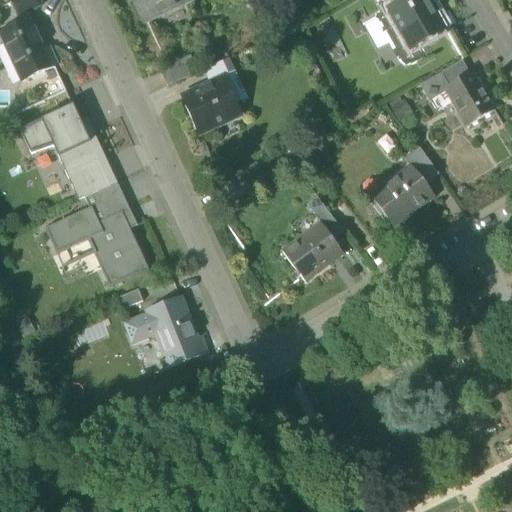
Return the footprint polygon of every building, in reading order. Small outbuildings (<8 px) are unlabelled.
[(19,0),(12,4),(18,18),(42,7),(39,0),(19,0)] [(190,3),(188,0),(135,0),(147,24),(190,3)] [(413,31),(421,45),(447,31),(437,13),(436,14),(427,0),(399,0),(400,1),(386,9),(387,11),(389,10),(403,36),(413,31)] [(389,10),(387,11),(410,52),(421,45),(413,31),(403,36),(389,10)] [(377,16),(364,21),(374,48),(387,42),(377,16)] [(0,34),(23,83),(57,68),(49,50),(45,51),(31,20),(0,34)] [(160,71),(168,88),(199,74),(191,57),(160,71)] [(442,74),(450,87),(470,76),(462,62),(442,74)] [(210,87),(225,80),(229,78),(228,75),(223,63),(203,73),(210,87)] [(249,101),(235,72),(228,75),(229,78),(225,80),(233,98),(237,106),(249,101)] [(421,86),(429,100),(445,90),(450,87),(442,74),(421,86)] [(445,90),(467,128),(494,112),(472,74),(470,76),(450,87),(445,90)] [(182,99),(199,136),(241,116),(237,106),(233,98),(225,80),(210,87),(182,99)] [(413,115),(404,100),(390,108),(399,123),(413,115)] [(73,107),(41,121),(54,148),(59,159),(90,144),(81,124),(73,107)] [(31,156),(54,148),(41,121),(20,131),(31,156)] [(88,121),(81,124),(90,144),(99,162),(110,187),(117,184),(88,121)] [(99,162),(90,144),(59,159),(67,177),(99,162)] [(412,168),(423,182),(435,171),(419,150),(405,161),(411,169),(412,168)] [(84,199),(110,187),(99,162),(67,177),(73,190),(79,202),(84,199)] [(376,205),(394,230),(409,218),(408,217),(434,198),(427,188),(423,182),(412,168),(411,169),(385,188),(390,195),(376,205)] [(220,187),(228,199),(255,184),(247,171),(220,187)] [(439,176),(435,171),(423,182),(427,188),(439,176)] [(90,210),(98,228),(118,218),(130,213),(117,184),(110,187),(84,199),(90,210)] [(390,195),(385,188),(371,199),(376,205),(390,195)] [(320,226),(331,242),(343,233),(317,199),(307,206),(321,225),(320,226)] [(88,242),(109,289),(148,271),(129,231),(125,222),(121,224),(118,218),(98,228),(90,210),(45,231),(57,257),(88,242)] [(125,222),(129,231),(137,227),(130,213),(118,218),(121,224),(125,222)] [(283,254),(305,284),(342,256),(331,242),(320,226),(283,254)] [(116,301),(120,313),(143,303),(139,292),(116,301)] [(156,336),(170,370),(208,355),(201,339),(197,341),(181,300),(147,313),(149,317),(125,326),(133,346),(156,336)] [(36,335),(28,318),(16,324),(23,341),(36,335)]
